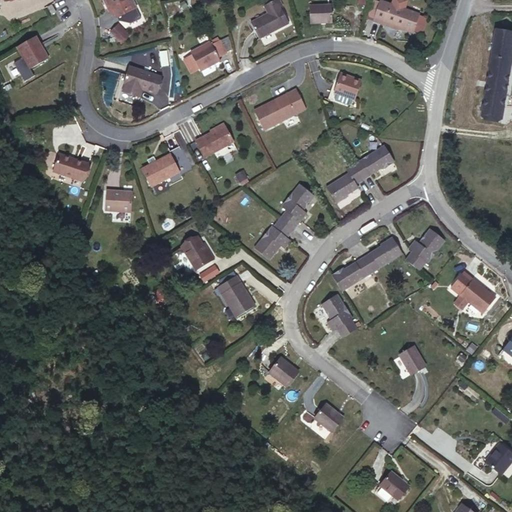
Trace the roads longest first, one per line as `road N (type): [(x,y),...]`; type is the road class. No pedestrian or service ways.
road 1 (residential): [(440,93),(381,56),(326,45),(119,134),(85,109),(80,0)]
road 2 (residential): [(429,181),(335,234),(288,305),(307,353),(366,395),(388,425)]
road 3 (residential): [(429,181),(459,231),(511,273)]
